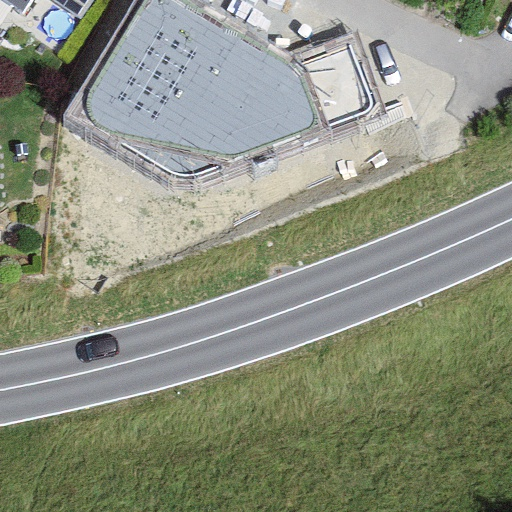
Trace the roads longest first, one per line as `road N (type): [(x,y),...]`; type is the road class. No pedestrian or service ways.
road 1 (secondary): [(511,224),(176,350),(0,394)]
road 2 (residential): [(331,0),(459,55)]
